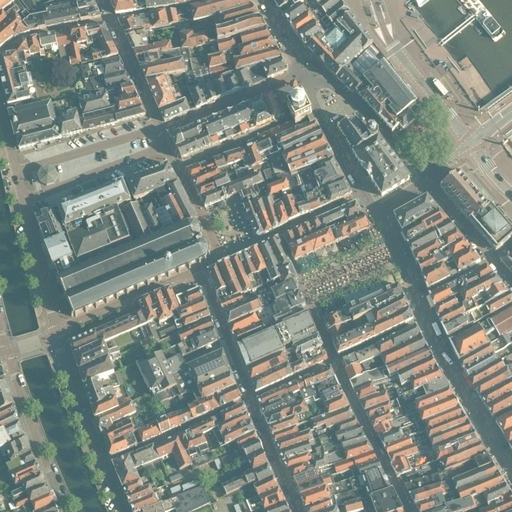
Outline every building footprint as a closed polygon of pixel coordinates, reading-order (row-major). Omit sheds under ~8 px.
[(13,2),(15,0),(0,0),(0,13),(2,11),(10,5),(13,2)] [(19,0),(15,0),(13,2),(19,12),(18,13),(24,22),(21,24),(27,32),(29,32),(29,31),(81,20),(81,21),(101,17),(92,0),(71,0),(72,1),(75,1),(75,3),(72,4),(72,3),(43,10),(42,14),(32,16),(19,0)] [(19,0),(32,16),(39,9),(31,0),(19,0)] [(108,0),(116,14),(146,9),(145,0),(108,0)] [(155,0),(145,0),(146,9),(157,8),(155,0)] [(254,8),(248,0),(223,0),(218,1),(221,14),(254,8)] [(295,8),(289,0),(273,0),(280,10),(288,4),(291,10),(295,8)] [(289,0),(295,8),(291,10),(283,15),(290,26),(307,14),(313,11),(306,3),(304,0),(289,0)] [(309,0),(306,3),(313,11),(314,12),(328,0),(309,0)] [(328,0),(314,12),(321,21),(326,17),(342,4),(338,0),(328,0)] [(221,14),(218,1),(206,4),(210,25),(215,24),(222,23),(221,14)] [(2,11),(0,13),(0,29),(18,13),(19,12),(13,2),(10,5),(2,11)] [(210,25),(206,4),(187,7),(190,21),(191,21),(193,28),(210,25)] [(342,4),(326,17),(333,27),(329,30),(330,32),(334,28),(337,25),(350,14),(342,4)] [(187,7),(165,11),(168,25),(190,21),(187,7)] [(222,23),(215,24),(216,31),(219,30),(260,20),(254,8),(221,14),(222,23)] [(165,11),(151,14),(154,28),(168,25),(165,11)] [(298,37),(321,21),(313,11),(307,14),(290,26),(298,37)] [(24,22),(18,13),(0,29),(0,31),(6,43),(13,38),(14,37),(11,33),(21,24),(24,22)] [(151,14),(133,18),(139,31),(148,29),(154,28),(151,14)] [(334,28),(330,32),(322,37),(315,41),(307,47),(305,48),(309,51),(317,59),(324,67),(336,78),(349,65),(363,50),(363,51),(373,43),(350,14),(337,25),(334,28)] [(492,16),(483,24),(494,37),(504,30),(492,16)] [(139,31),(133,18),(119,21),(125,34),(139,31)] [(219,30),(216,31),(215,31),(216,39),(208,41),(206,33),(195,35),(194,32),(179,34),(182,51),(188,50),(193,49),(198,48),(212,45),(214,45),(266,31),(260,20),(219,30)] [(321,21),(298,37),(305,48),(307,47),(315,41),(322,37),(330,32),(329,30),(321,21)] [(27,32),(21,24),(11,33),(14,37),(21,34),(27,32)] [(104,24),(93,26),(95,33),(107,30),(104,24)] [(95,33),(93,26),(87,27),(74,30),(77,44),(86,42),(87,45),(93,44),(93,43),(96,41),(95,33)] [(148,29),(139,31),(125,34),(126,37),(133,36),(135,38),(137,40),(150,37),(148,29)] [(77,44),(74,30),(70,31),(60,32),(60,33),(62,46),(70,44),(72,57),(69,58),(71,65),(81,63),(77,44)] [(108,32),(107,30),(95,33),(96,41),(99,39),(102,47),(112,43),(110,39),(108,32)] [(266,31),(214,45),(217,55),(271,40),(266,31)] [(57,47),(55,34),(39,37),(41,47),(45,46),(46,49),(52,48),(51,45),(57,44),(57,47)] [(151,41),(150,37),(137,40),(135,38),(133,36),(126,37),(133,50),(152,47),(151,41)] [(37,37),(27,39),(30,55),(40,53),(41,57),(45,56),(43,50),(40,50),(39,47),(37,37)] [(30,55),(27,39),(22,40),(14,45),(16,54),(16,56),(25,54),(25,58),(30,57),(30,55)] [(154,40),(151,41),(152,47),(133,50),(137,58),(173,52),(171,42),(155,46),(154,40)] [(195,59),(190,60),(193,72),(210,69),(277,50),(271,40),(217,55),(208,58),(195,60),(195,59)] [(112,43),(102,47),(102,49),(92,52),(93,60),(118,55),(112,43)] [(363,50),(349,65),(363,80),(364,79),(384,63),(387,60),(373,43),(363,51),(363,50)] [(182,51),(173,52),(137,58),(141,70),(183,61),(190,60),(195,59),(193,49),(188,50),(182,51)] [(277,50),(210,69),(212,79),(222,77),(234,73),(253,68),(282,60),(277,50)] [(16,56),(16,54),(9,55),(0,56),(0,73),(3,86),(8,105),(22,102),(30,100),(27,87),(33,85),(30,76),(27,77),(24,65),(27,64),(25,58),(25,54),(16,56)] [(119,57),(95,63),(93,63),(94,69),(103,67),(104,76),(126,71),(119,57)] [(193,72),(190,60),(183,61),(185,74),(186,78),(187,85),(188,88),(191,98),(196,109),(207,105),(207,104),(198,82),(212,79),(210,69),(193,72)] [(282,60),(253,68),(256,75),(251,77),(254,85),(286,72),(287,69),(285,65),(282,60)] [(183,61),(141,70),(147,82),(185,74),(183,61)] [(366,82),(356,92),(359,96),(360,95),(367,88),(368,85),(379,98),(388,109),(390,112),(393,115),(396,119),(409,109),(416,104),(409,95),(413,92),(403,81),(402,82),(401,80),(402,79),(395,71),(392,74),(384,63),(364,79),(366,82)] [(85,80),(95,78),(94,73),(91,74),(89,64),(82,66),(85,80)] [(363,80),(349,65),(336,78),(352,95),(356,92),(366,82),(364,79),(363,80)] [(253,68),(234,73),(240,91),(254,85),(251,77),(256,75),(253,68)] [(104,76),(95,78),(85,80),(88,92),(94,91),(95,93),(105,91),(105,88),(131,83),(126,71),(104,76)] [(234,73),(222,77),(229,95),(240,91),(234,73)] [(186,78),(185,74),(147,82),(151,92),(175,82),(175,83),(186,78)] [(222,77),(212,79),(198,82),(207,104),(229,95),(222,77)] [(175,82),(151,92),(155,102),(178,91),(175,83),(175,82)] [(140,104),(132,85),(106,91),(107,93),(108,95),(118,93),(119,100),(114,101),(116,106),(112,107),(113,111),(140,104)] [(284,107),(303,98),(296,85),(295,85),(285,89),(276,93),(272,95),(272,94),(262,98),(262,99),(272,121),(271,121),(272,121),(281,117),(285,115),(287,114),(284,107)] [(367,88),(360,95),(379,117),(388,109),(379,98),(368,85),(367,88)] [(188,88),(178,91),(155,102),(160,111),(191,98),(188,88)] [(107,93),(101,95),(78,100),(83,117),(79,118),(79,120),(87,118),(95,116),(98,128),(101,127),(98,115),(105,113),(113,111),(112,107),(108,95),(107,93)] [(191,98),(160,111),(164,122),(196,109),(191,98)] [(303,98),(284,107),(287,114),(288,114),(289,114),(290,114),(291,116),(294,121),(298,129),(315,122),(312,118),(313,117),(311,113),(309,109),(307,104),(307,105),(305,100),(303,101),(302,99),(303,98)] [(64,99),(57,101),(51,103),(51,104),(56,122),(57,126),(59,139),(71,135),(66,116),(68,115),(68,114),(66,105),(64,99)] [(262,99),(248,105),(257,127),(271,121),(272,121),(262,99)] [(31,103),(30,100),(22,102),(8,105),(10,113),(16,137),(57,126),(56,122),(51,104),(36,107),(34,102),(31,103)] [(140,104),(113,111),(116,123),(146,115),(140,104)] [(257,127),(248,105),(247,105),(232,111),(239,126),(242,133),(257,127)] [(71,113),(68,114),(68,115),(66,116),(71,135),(82,132),(79,120),(79,118),(76,107),(71,108),(71,113)] [(388,109),(379,117),(381,119),(392,132),(399,126),(394,121),(396,119),(393,115),(390,112),(388,109)] [(409,109),(396,119),(394,121),(399,126),(399,125),(403,130),(417,118),(409,109)] [(116,123),(113,111),(105,113),(108,125),(116,123)] [(239,126),(232,111),(217,117),(224,133),(239,126)] [(108,125),(105,113),(98,115),(101,127),(108,125)] [(95,116),(87,118),(90,130),(98,128),(95,116)] [(217,117),(203,123),(208,134),(213,145),(219,143),(216,136),(224,133),(217,117)] [(90,130),(87,118),(79,120),(82,132),(90,130)] [(353,118),(336,127),(345,141),(352,154),(353,154),(361,166),(372,182),(373,182),(381,195),(381,196),(382,196),(384,195),(409,179),(377,137),(378,137),(371,128),(365,133),(353,118)] [(292,122),(276,129),(279,136),(298,129),(294,121),(292,121),(292,122)] [(261,143),(255,146),(259,155),(319,130),(315,122),(298,129),(279,136),(261,143)] [(208,134),(203,123),(173,136),(172,138),(176,148),(192,141),(198,139),(197,136),(200,135),(200,133),(199,131),(203,130),(206,135),(208,134)] [(59,139),(57,126),(16,137),(19,150),(59,139)] [(239,126),(224,133),(227,139),(234,137),(234,136),(241,133),(242,133),(239,126)] [(279,136),(276,129),(258,137),(261,143),(279,136)] [(319,130),(259,155),(262,163),(267,162),(270,170),(282,165),(328,148),(322,135),(319,130)] [(208,134),(206,135),(198,139),(192,141),(197,152),(213,145),(208,134)] [(192,141),(176,148),(181,159),(197,152),(192,141)] [(246,149),(224,156),(228,167),(233,165),(244,161),(248,169),(253,167),(259,165),(262,163),(259,155),(255,146),(246,149)] [(333,159),(328,148),(282,165),(286,175),(286,176),(333,159)] [(228,167),(224,156),(214,160),(218,170),(228,167)] [(286,176),(286,175),(264,182),(270,197),(285,192),(283,188),(305,180),(312,177),(311,174),(316,172),(317,175),(331,170),(334,169),(333,168),(337,166),(333,159),(286,176)] [(218,170),(214,160),(189,170),(188,173),(192,180),(218,170)] [(218,170),(192,180),(196,189),(228,177),(236,174),(248,169),(244,161),(233,165),(228,167),(218,170)] [(157,191),(178,183),(168,164),(166,165),(127,180),(135,199),(145,196),(145,197),(147,197),(146,195),(157,191)] [(313,179),(312,177),(305,180),(283,188),(285,192),(290,190),(293,198),(316,190),(344,180),(337,166),(333,168),(334,169),(331,170),(317,175),(318,177),(313,179)] [(49,167),(42,169),(38,175),(40,182),(47,186),(54,184),(57,177),(55,170),(49,167)] [(251,177),(248,169),(236,174),(240,183),(251,177)] [(493,203),(494,203),(494,202),(494,201),(493,200),(470,173),(469,172),(468,172),(466,173),(463,175),(459,171),(440,188),(469,221),(475,215),(478,219),(481,216),(482,213),(489,207),(493,203)] [(240,183),(231,186),(224,189),(228,198),(233,196),(239,194),(256,185),(264,182),(260,174),(251,177),(240,183)] [(231,186),(228,177),(196,189),(201,198),(224,189),(231,186)] [(344,180),(316,190),(320,198),(327,195),(348,187),(344,180)] [(73,201),(40,214),(35,216),(46,245),(45,245),(53,265),(54,264),(58,275),(56,276),(59,277),(69,273),(68,271),(70,270),(71,272),(79,269),(79,267),(81,266),(82,268),(90,264),(89,262),(91,262),(92,263),(100,260),(99,258),(101,257),(102,259),(105,254),(103,250),(130,239),(117,206),(131,201),(123,181),(107,187),(107,188),(94,193),(86,196),(73,201)] [(178,183),(157,191),(162,200),(174,226),(175,228),(197,220),(189,204),(178,182),(178,183)] [(264,182),(256,185),(257,187),(260,194),(273,230),(281,226),(273,205),(270,197),(264,182)] [(256,185),(239,194),(242,201),(260,194),(257,187),(256,185)] [(351,193),(348,187),(327,195),(330,204),(345,198),(351,196),(351,194),(351,193)] [(228,198),(224,189),(201,198),(205,208),(211,205),(222,201),(228,198)] [(285,192),(270,197),(273,205),(281,202),(283,206),(288,222),(301,216),(297,207),(296,208),(292,199),(293,198),(290,190),(285,192)] [(316,190),(293,198),(292,199),(296,208),(297,207),(306,204),(310,213),(321,208),(330,204),(327,195),(320,198),(316,190)] [(260,194),(242,201),(252,228),(255,235),(259,237),(273,230),(260,194)] [(419,222),(439,211),(427,197),(394,215),(395,218),(402,232),(419,222)] [(281,226),(288,222),(283,206),(281,202),(273,205),(281,226)] [(364,216),(356,202),(328,215),(335,229),(364,216)] [(56,276),(56,278),(58,279),(59,281),(57,282),(58,284),(60,283),(66,296),(63,297),(64,299),(66,298),(73,314),(71,315),(72,317),(75,315),(76,317),(78,316),(77,315),(85,311),(86,313),(88,312),(87,310),(95,307),(96,308),(98,307),(97,306),(106,302),(107,304),(109,303),(108,301),(116,298),(117,299),(119,298),(118,297),(126,293),(127,295),(129,294),(128,292),(137,289),(137,290),(139,290),(139,288),(147,284),(148,286),(150,285),(149,284),(158,280),(158,281),(160,281),(159,279),(168,276),(168,277),(169,277),(155,244),(199,225),(197,220),(175,228),(174,226),(172,227),(173,229),(164,233),(163,231),(161,232),(162,234),(155,237),(154,235),(151,236),(140,210),(138,203),(125,208),(139,243),(133,246),(132,244),(130,245),(131,246),(123,250),(122,248),(120,249),(121,251),(112,254),(112,252),(109,254),(110,255),(106,257),(105,254),(102,259),(101,257),(99,258),(100,260),(92,263),(91,262),(89,262),(90,264),(82,268),(81,266),(79,267),(79,269),(71,272),(70,270),(68,271),(69,273),(59,277),(56,276)] [(301,216),(310,213),(306,204),(297,207),(301,216)] [(161,232),(163,231),(152,205),(140,210),(151,236),(154,235),(155,237),(162,234),(161,232)] [(498,217),(489,207),(482,213),(481,216),(478,219),(475,215),(469,221),(480,233),(498,217)] [(447,220),(439,211),(419,222),(425,232),(447,220)] [(328,215),(318,219),(325,233),(334,229),(335,229),(328,215)] [(364,216),(335,229),(334,229),(339,242),(370,228),(364,216)] [(498,217),(480,233),(488,242),(506,226),(498,217)] [(325,233),(318,219),(309,224),(316,237),(325,233)] [(425,232),(419,222),(402,232),(408,243),(448,222),(447,220),(425,232)] [(456,231),(448,222),(408,243),(412,254),(438,241),(441,240),(456,231)] [(309,224),(301,227),(307,241),(316,237),(309,224)] [(199,225),(155,244),(169,277),(170,276),(169,275),(178,271),(179,273),(181,272),(180,270),(188,267),(189,269),(191,268),(190,266),(198,262),(199,264),(201,263),(200,261),(204,260),(205,262),(207,260),(209,257),(210,255),(210,250),(211,250),(210,248),(208,249),(206,246),(207,245),(209,244),(207,243),(206,244),(203,242),(203,240),(203,238),(202,237),(201,236),(201,233),(203,233),(203,231),(201,231),(199,228),(201,226),(200,225),(199,225)] [(511,236),(511,233),(506,226),(488,242),(495,251),(511,236)] [(307,241),(301,227),(292,232),(298,245),(307,241)] [(307,241),(298,245),(290,249),(295,261),(296,261),(339,242),(334,229),(325,233),(316,237),(307,241)] [(463,240),(456,231),(441,240),(438,241),(412,254),(417,264),(447,249),(463,241),(463,240)] [(292,232),(287,234),(284,236),(290,249),(298,245),(292,232)] [(282,247),(278,238),(268,243),(277,262),(287,257),(282,247)] [(470,249),(463,241),(447,249),(417,264),(422,275),(430,271),(438,266),(445,263),(451,259),(470,249)] [(268,243),(262,246),(258,247),(272,281),(267,284),(270,292),(280,287),(277,279),(283,276),(280,269),(277,262),(268,243)] [(272,281),(258,247),(248,252),(261,287),(267,284),(272,281)] [(470,249),(451,259),(454,266),(461,263),(467,259),(471,267),(481,262),(475,255),(470,249)] [(248,252),(239,256),(253,290),(261,287),(248,252)] [(511,257),(511,256),(508,253),(501,258),(501,261),(510,271),(511,270),(511,257)] [(253,290),(239,256),(228,261),(239,284),(243,293),(245,295),(248,301),(270,292),(267,284),(261,287),(253,290)] [(287,257),(277,262),(280,269),(290,264),(287,257)] [(451,259),(445,263),(452,276),(458,273),(454,266),(451,259)] [(465,270),(471,267),(467,259),(461,263),(465,270)] [(228,261),(219,266),(229,288),(239,284),(228,261)] [(445,263),(438,266),(445,280),(452,276),(445,263)] [(461,263),(454,266),(458,273),(464,270),(465,270),(461,263)] [(290,264),(280,269),(283,276),(277,279),(280,287),(295,281),(297,280),(290,264)] [(219,266),(212,268),(208,270),(215,288),(217,293),(229,288),(219,266)] [(438,266),(430,271),(437,284),(445,280),(438,266)] [(472,274),(463,279),(469,290),(494,277),(486,266),(480,270),(472,274)] [(437,284),(430,271),(422,275),(427,289),(437,284)] [(494,277),(469,290),(460,295),(464,305),(479,297),(484,306),(508,293),(502,285),(494,277)] [(463,279),(446,288),(452,299),(460,295),(469,290),(463,279)] [(270,292),(248,301),(224,312),(229,324),(257,313),(278,304),(277,303),(299,292),(295,281),(280,287),(270,292)] [(229,288),(217,293),(220,303),(243,293),(239,284),(229,288)] [(398,286),(391,289),(385,291),(382,286),(368,292),(376,310),(403,297),(398,286)] [(179,309),(174,296),(170,287),(151,296),(137,301),(147,325),(148,325),(152,335),(152,336),(155,343),(160,341),(153,323),(151,323),(158,320),(159,323),(173,318),(171,313),(179,309)] [(181,309),(204,299),(200,288),(176,297),(181,309)] [(452,299),(446,288),(430,296),(435,308),(452,299)] [(305,305),(299,292),(277,303),(278,304),(257,313),(259,320),(266,334),(268,333),(266,327),(274,323),(273,320),(302,307),(305,305)] [(349,308),(348,309),(349,312),(347,312),(348,314),(350,313),(353,320),(376,310),(368,292),(352,299),(355,305),(349,308)] [(243,293),(220,303),(224,312),(248,301),(245,295),(243,293)] [(511,297),(508,293),(484,306),(490,316),(511,303),(511,297)] [(460,295),(452,299),(435,308),(438,318),(464,305),(460,295)] [(348,309),(343,310),(347,318),(349,317),(351,321),(347,323),(352,334),(371,325),(388,318),(408,308),(403,297),(376,310),(353,320),(350,313),(348,314),(347,312),(349,312),(348,309)] [(479,297),(464,305),(438,318),(443,328),(463,317),(484,306),(479,297)] [(181,309),(179,309),(171,313),(173,318),(175,323),(207,309),(204,299),(181,309)] [(490,316),(484,306),(463,317),(468,327),(490,316)] [(268,333),(266,334),(237,346),(246,369),(284,352),(284,353),(293,349),(294,349),(294,347),(318,336),(312,322),(308,313),(305,314),(302,307),(273,320),(274,323),(277,329),(268,333)] [(511,332),(511,307),(496,317),(506,336),(511,332)] [(413,320),(408,308),(388,318),(393,329),(413,320)] [(207,309),(175,323),(176,325),(178,330),(210,316),(207,309)] [(343,310),(324,319),(329,331),(347,323),(351,321),(349,317),(347,318),(343,310)] [(96,331),(72,341),(69,342),(73,355),(104,341),(104,343),(147,325),(142,311),(132,315),(132,316),(96,331)] [(259,320),(257,313),(229,324),(233,335),(257,324),(256,322),(259,320)] [(468,327),(463,317),(443,328),(448,339),(468,327)] [(496,317),(450,343),(459,362),(489,345),(494,344),(499,340),(506,336),(496,317)] [(211,318),(177,333),(182,343),(200,335),(215,329),(211,318)] [(388,318),(371,325),(377,338),(393,329),(388,318)] [(257,324),(233,335),(237,346),(266,334),(259,320),(256,322),(257,324)] [(347,323),(329,331),(333,343),(352,334),(347,323)] [(176,325),(159,333),(161,337),(178,330),(176,325)] [(371,325),(352,334),(357,346),(375,338),(377,338),(371,325)] [(390,339),(369,349),(374,359),(421,337),(416,327),(415,327),(390,339)] [(215,329),(200,335),(202,341),(198,342),(201,348),(219,340),(215,329)] [(352,334),(333,343),(338,355),(357,346),(352,334)] [(200,335),(182,343),(160,353),(149,359),(148,359),(146,360),(137,364),(136,364),(150,394),(151,394),(156,406),(172,398),(168,389),(176,386),(172,378),(174,378),(175,375),(182,373),(181,370),(186,368),(181,357),(181,356),(182,357),(201,348),(198,342),(202,341),(200,335)] [(155,343),(152,336),(140,341),(143,348),(155,343)] [(322,347),(318,336),(294,347),(294,349),(297,354),(300,362),(303,361),(307,369),(314,366),(308,354),(322,347)] [(489,345),(459,362),(464,371),(509,347),(511,346),(511,345),(511,341),(510,343),(506,336),(499,340),(494,344),(489,345)] [(374,359),(360,365),(345,371),(350,382),(428,350),(421,337),(374,359)] [(104,341),(73,355),(79,371),(110,357),(112,356),(119,353),(117,348),(108,352),(104,343),(104,341)] [(509,347),(464,371),(469,379),(507,358),(508,358),(511,355),(511,347),(511,346),(509,347)] [(327,359),(322,347),(308,354),(314,366),(319,363),(327,359)] [(293,349),(284,353),(284,352),(246,369),(255,393),(273,384),(266,368),(289,358),(287,356),(286,356),(285,354),(293,351),(295,355),(297,354),(294,349),(293,349)] [(356,355),(355,355),(360,365),(374,359),(369,349),(356,355)] [(428,350),(350,382),(354,392),(374,385),(397,376),(433,359),(428,350)] [(188,367),(186,368),(181,370),(182,373),(175,375),(174,378),(172,378),(176,386),(168,389),(172,398),(178,395),(179,397),(192,392),(232,374),(223,351),(190,366),(188,367)] [(148,359),(149,359),(147,353),(134,358),(137,364),(146,360),(148,359)] [(297,354),(295,355),(289,358),(266,368),(273,384),(293,375),(289,367),(299,363),(300,362),(297,354)] [(355,355),(342,361),(345,371),(360,365),(355,355)] [(511,365),(511,355),(508,358),(507,358),(469,379),(474,387),(511,365)] [(110,357),(79,371),(80,373),(85,386),(114,372),(110,362),(112,361),(110,357)] [(397,376),(374,385),(378,395),(386,392),(401,387),(438,370),(433,359),(397,376)] [(303,361),(300,362),(299,363),(289,367),(293,375),(307,369),(303,361)] [(511,365),(474,387),(480,397),(511,379),(511,365)] [(320,372),(311,376),(315,385),(335,377),(330,367),(320,372)] [(438,370),(401,387),(403,391),(401,392),(401,391),(397,393),(399,399),(403,398),(405,402),(411,400),(413,404),(414,404),(449,389),(438,370)] [(115,372),(114,372),(119,386),(124,384),(119,371),(115,372)] [(114,372),(85,386),(92,405),(105,399),(102,393),(113,388),(119,386),(114,372)] [(236,386),(232,374),(192,392),(197,403),(207,399),(212,396),(213,398),(215,397),(220,407),(227,404),(221,392),(236,386)] [(315,385),(311,376),(303,379),(307,388),(315,385)] [(315,385),(307,388),(300,391),(304,402),(305,401),(309,400),(312,399),(320,396),(339,387),(335,377),(315,385)] [(303,379),(295,383),(299,392),(300,391),(307,388),(303,379)] [(511,379),(480,397),(486,408),(509,396),(511,394),(511,379)] [(0,411),(14,405),(7,388),(5,382),(0,384),(0,411)] [(299,392),(295,383),(284,388),(288,397),(299,392)] [(378,395),(374,385),(354,392),(357,397),(360,402),(378,395)] [(241,398),(236,386),(221,392),(227,404),(241,398)] [(320,396),(312,399),(313,403),(320,400),(322,405),(323,405),(343,396),(339,387),(320,396)] [(105,399),(92,405),(96,418),(119,408),(117,399),(117,398),(113,388),(102,393),(105,399)] [(284,388),(257,399),(261,408),(288,397),(284,388)] [(449,389),(414,404),(416,409),(404,413),(406,417),(454,398),(449,389)] [(288,397),(261,408),(265,417),(304,402),(300,391),(299,392),(288,397)] [(386,392),(378,395),(360,402),(369,420),(370,420),(390,413),(400,410),(396,401),(390,403),(386,392)] [(212,396),(207,399),(212,411),(220,407),(215,397),(213,398),(212,396)] [(323,405),(322,405),(324,410),(318,412),(319,414),(317,415),(318,418),(349,407),(343,396),(323,405)] [(511,402),(509,396),(486,408),(493,418),(494,417),(493,417),(511,407),(511,402)] [(454,398),(406,417),(398,421),(397,419),(395,420),(400,430),(417,425),(421,434),(465,417),(454,398)] [(207,399),(197,403),(188,407),(188,409),(193,420),(212,411),(207,399)] [(305,401),(304,402),(265,417),(269,427),(306,412),(307,414),(309,413),(305,401)] [(123,406),(119,408),(96,418),(102,433),(114,428),(112,424),(137,413),(132,402),(131,402),(123,406)] [(14,405),(0,411),(0,421),(16,413),(17,413),(14,405)] [(215,428),(247,413),(244,405),(211,419),(211,420),(215,428)] [(318,418),(310,421),(314,431),(317,430),(318,433),(333,427),(355,419),(349,407),(318,418)] [(188,409),(175,415),(180,426),(193,420),(188,409)] [(306,412),(269,427),(272,435),(309,422),(306,414),(307,414),(306,412)] [(16,413),(0,421),(0,433),(19,422),(16,413)] [(247,413),(215,428),(202,434),(206,444),(214,440),(218,449),(225,446),(225,445),(236,441),(255,432),(247,413)] [(390,413),(370,420),(374,429),(393,421),(390,413)] [(497,422),(496,422),(504,435),(511,430),(511,413),(497,422)] [(175,414),(165,419),(170,430),(180,426),(175,415),(175,414)] [(465,417),(421,434),(412,437),(415,446),(420,444),(470,426),(465,417)] [(134,418),(114,428),(102,433),(106,445),(132,434),(137,432),(139,431),(134,418)] [(165,419),(157,422),(162,434),(170,430),(165,419)] [(359,426),(355,419),(333,427),(336,434),(359,426)] [(211,420),(207,422),(200,425),(190,429),(194,438),(202,434),(215,428),(211,420)] [(393,421),(374,429),(379,438),(400,430),(395,420),(393,421)] [(19,422),(0,433),(0,448),(25,435),(20,421),(19,422)] [(310,421),(309,422),(272,435),(276,444),(314,431),(310,421)] [(162,434),(157,422),(149,426),(154,438),(162,434)] [(149,426),(139,431),(137,432),(143,443),(154,438),(149,426)] [(333,427),(318,433),(320,439),(324,448),(363,435),(359,426),(336,434),(333,427)] [(430,441),(420,444),(421,449),(423,453),(434,449),(474,434),(470,426),(430,441)] [(190,429),(179,435),(186,452),(187,451),(192,466),(191,466),(193,470),(213,462),(209,452),(218,449),(214,440),(206,444),(202,434),(194,438),(190,429)] [(317,430),(314,431),(276,444),(280,453),(320,439),(318,433),(317,430)] [(403,439),(400,430),(379,438),(384,448),(409,438),(409,436),(403,439)] [(258,442),(255,432),(236,441),(240,450),(258,442)] [(423,453),(392,463),(398,475),(401,474),(438,461),(480,444),(481,444),(475,433),(474,434),(434,449),(423,453)] [(137,445),(132,434),(106,445),(110,456),(137,445)] [(25,435),(0,448),(0,450),(3,457),(7,455),(11,463),(24,456),(31,452),(25,435)] [(161,443),(130,456),(113,463),(123,488),(141,480),(135,469),(157,461),(160,459),(173,453),(179,471),(191,466),(192,466),(187,451),(186,452),(179,435),(161,443)] [(363,435),(324,448),(322,449),(325,457),(326,457),(367,442),(363,435)] [(409,438),(384,448),(388,455),(415,446),(414,445),(412,446),(409,438)] [(320,439),(280,453),(283,462),(322,449),(324,448),(320,439)] [(258,442),(240,450),(234,453),(238,462),(247,458),(263,452),(263,451),(258,442)] [(367,442),(326,457),(329,466),(334,465),(373,452),(367,442)] [(438,461),(401,474),(401,475),(406,474),(407,477),(418,474),(418,475),(416,475),(417,477),(419,477),(420,480),(449,470),(486,455),(480,444),(438,461)] [(416,450),(415,446),(388,455),(392,463),(423,453),(421,449),(416,450)] [(322,449),(283,462),(288,470),(312,462),(325,457),(322,449)] [(31,452),(24,456),(29,465),(36,461),(31,452)] [(263,452),(247,458),(253,472),(244,476),(242,471),(220,481),(224,490),(221,491),(224,497),(252,483),(254,487),(258,496),(258,497),(278,488),(273,476),(268,464),(263,452)] [(377,461),(373,452),(334,465),(337,475),(339,474),(344,472),(351,470),(377,461)] [(420,480),(404,485),(410,495),(442,485),(493,465),(486,455),(449,470),(420,480)] [(24,456),(11,463),(6,465),(15,485),(22,482),(41,474),(36,461),(29,465),(24,456)] [(315,471),(292,478),(296,488),(332,476),(337,475),(334,465),(329,466),(326,457),(325,457),(312,462),(315,471)] [(381,468),(377,461),(351,470),(353,478),(380,469),(381,468)] [(315,471),(312,462),(288,470),(292,478),(315,471)] [(493,465),(442,485),(445,496),(445,497),(448,506),(472,499),(472,498),(505,485),(505,484),(493,465)] [(353,478),(335,485),(340,495),(341,498),(340,499),(342,505),(344,505),(351,502),(348,492),(386,480),(380,469),(353,478)] [(41,474),(22,482),(24,488),(12,494),(14,498),(26,493),(46,484),(41,474)] [(171,483),(183,478),(181,474),(170,479),(171,483)] [(150,476),(141,480),(123,488),(126,496),(142,490),(154,484),(150,476)] [(332,476),(296,488),(300,496),(335,485),(332,476)] [(391,490),(386,480),(348,492),(351,502),(360,500),(391,490)] [(184,491),(198,485),(196,481),(182,487),(184,491)] [(46,484),(26,493),(29,498),(14,504),(16,508),(23,505),(50,493),(46,484)] [(158,493),(154,484),(142,490),(126,496),(130,505),(158,493)] [(340,495),(335,485),(300,496),(305,508),(340,495)] [(445,496),(442,485),(410,495),(416,506),(445,497),(445,496)] [(505,485),(472,498),(476,509),(496,501),(511,495),(505,485)] [(163,503),(140,511),(167,511),(174,510),(175,511),(176,511),(175,511),(191,511),(210,503),(203,487),(162,503),(163,503)] [(258,497),(258,496),(247,502),(251,511),(252,511),(263,507),(265,511),(266,511),(289,511),(278,488),(258,497)] [(392,489),(391,490),(360,500),(363,511),(364,511),(374,511),(375,511),(374,511),(398,511),(403,510),(392,489)] [(50,493),(23,505),(26,511),(33,511),(54,503),(50,493)] [(162,503),(158,493),(130,505),(133,511),(140,511),(163,503),(162,503)] [(340,495),(305,508),(307,511),(324,511),(337,507),(342,505),(340,499),(341,498),(340,495)] [(445,497),(416,506),(419,511),(466,511),(476,509),(472,498),(472,499),(448,506),(445,497)] [(511,511),(511,499),(493,507),(495,511),(511,511)] [(360,500),(351,502),(344,505),(345,511),(360,511),(363,511),(360,500)] [(247,511),(251,511),(247,502),(242,503),(245,511),(247,511)] [(58,511),(54,503),(33,511),(58,511)]
